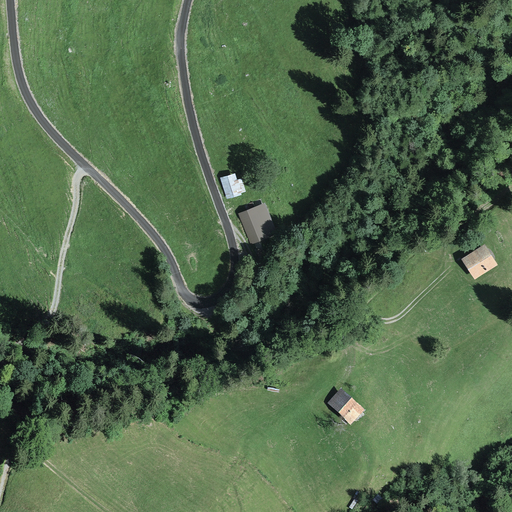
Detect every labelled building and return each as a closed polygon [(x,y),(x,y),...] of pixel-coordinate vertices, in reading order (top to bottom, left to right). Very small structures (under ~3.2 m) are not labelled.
[(223,179),(228,195),(244,190),(240,179),(235,181),(234,176),(223,179)] [(277,237),(268,213),(244,221),(252,245),(277,237)] [(475,273),(492,262),(484,250),(467,261),(475,273)] [(350,421),(361,410),(340,392),(331,403),(350,421)] [(377,495),(373,499),(377,503),(381,499),(377,495)]
